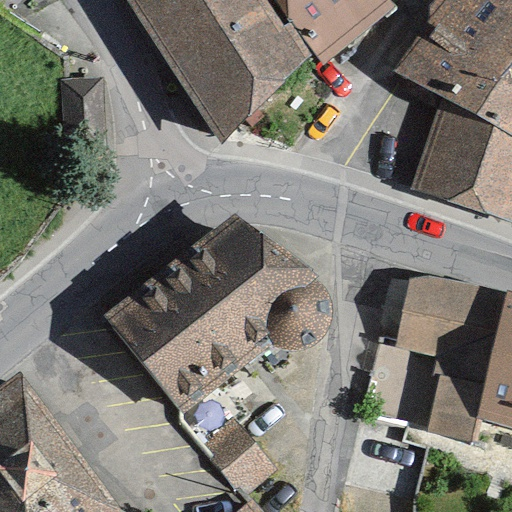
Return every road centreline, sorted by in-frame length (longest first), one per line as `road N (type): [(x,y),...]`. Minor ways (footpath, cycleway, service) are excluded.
road 1 (residential): [(346,214),(314,477),(320,511)]
road 2 (unclassified): [(413,0),(361,66),(346,214)]
road 3 (unclassified): [(182,201),(149,120),(71,0)]
road 4 (tertiary): [(0,340),(182,201)]
road 5 (tertiary): [(346,214),(511,270)]
road 6 (tertiary): [(182,201),(236,193),(346,214)]
